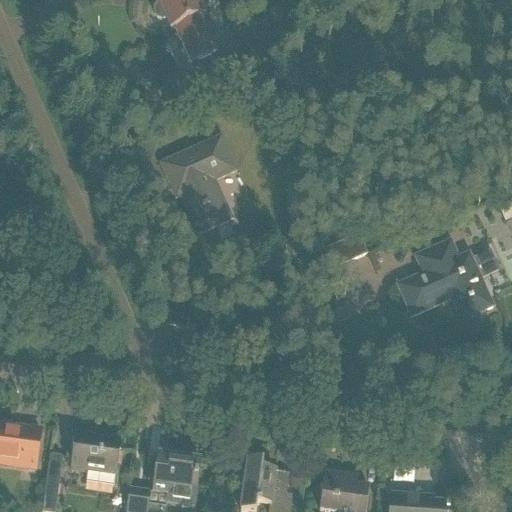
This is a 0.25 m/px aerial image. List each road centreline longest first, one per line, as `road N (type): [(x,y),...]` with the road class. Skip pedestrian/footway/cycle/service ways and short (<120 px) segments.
road 1 (unclassified): [(490,511),(466,437),(149,391)]
road 2 (unclassified): [(149,391),(136,343),(0,28)]
road 3 (unclassified): [(149,391),(0,371)]
